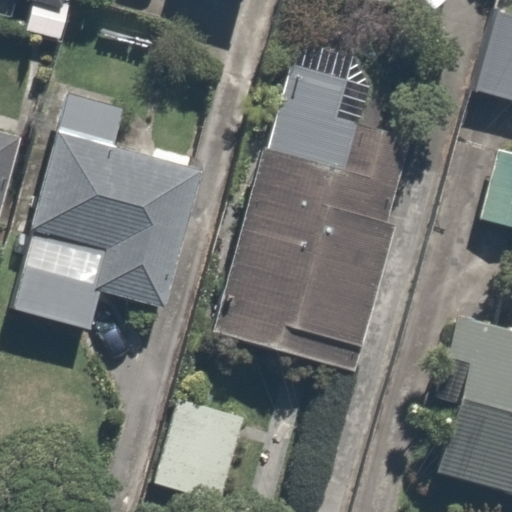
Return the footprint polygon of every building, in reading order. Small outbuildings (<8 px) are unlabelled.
[(511,106),(511,0),(479,0),(453,88),(511,106)] [(332,359),(394,128),(324,109),(335,68),(271,51),(198,323),(332,359)] [(52,79),(0,306),(86,326),(96,281),(155,294),(186,158),(102,139),(113,93),(52,79)] [(511,223),(511,147),(488,142),(470,213),(511,223)] [(511,328),(434,307),(410,396),(428,401),(411,466),(511,494),(511,328)] [(206,506),(235,402),(167,384),(138,487),(206,506)]
